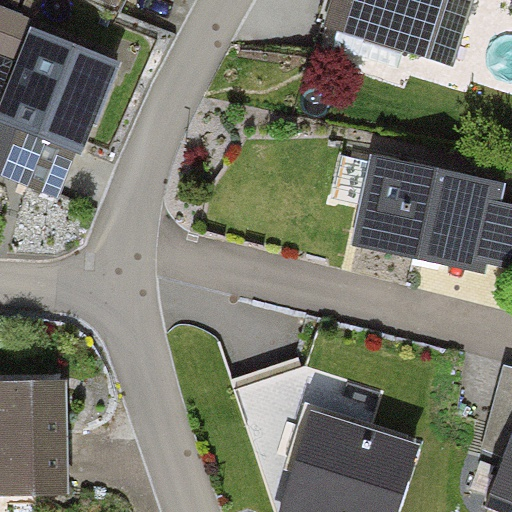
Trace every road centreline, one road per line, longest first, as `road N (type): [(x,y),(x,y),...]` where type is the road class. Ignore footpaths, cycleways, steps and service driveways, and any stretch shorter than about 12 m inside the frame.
road 1 (residential): [(220,0),(145,169),(124,235),(120,283)]
road 2 (residential): [(120,283),(127,329),(188,511)]
road 3 (residential): [(120,283),(0,281)]
